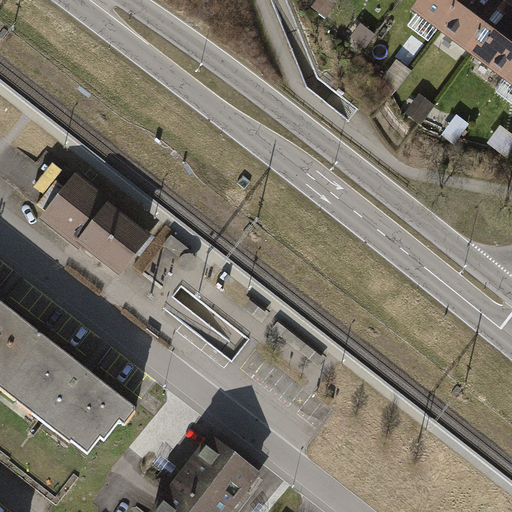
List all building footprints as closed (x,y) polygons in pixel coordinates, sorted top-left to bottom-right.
[(334,0),(317,0),(312,7),(323,16),(334,0)] [(465,0),(420,0),(410,14),(440,35),(465,0)] [(509,2),(506,0),(465,0),(440,35),(470,57),(509,2)] [(511,60),(511,4),(509,2),(470,57),(499,78),(511,60)] [(378,33),(362,21),(351,36),(367,47),(378,33)] [(413,71),(398,60),(383,81),(398,91),(413,71)] [(511,60),(499,78),(511,87),(511,60)] [(435,104),(420,94),(406,114),(420,125),(435,104)] [(467,127),(456,119),(445,133),(457,142),(467,127)] [(511,133),(500,125),(487,144),(511,162),(511,133)] [(118,272),(144,239),(74,184),(48,217),(118,272)] [(0,374),(32,331),(0,307),(0,374)] [(134,408),(32,331),(0,374),(0,388),(84,452),(96,436),(101,439),(117,418),(123,423),(134,408)] [(232,511),(258,480),(205,440),(149,511),(232,511)]
